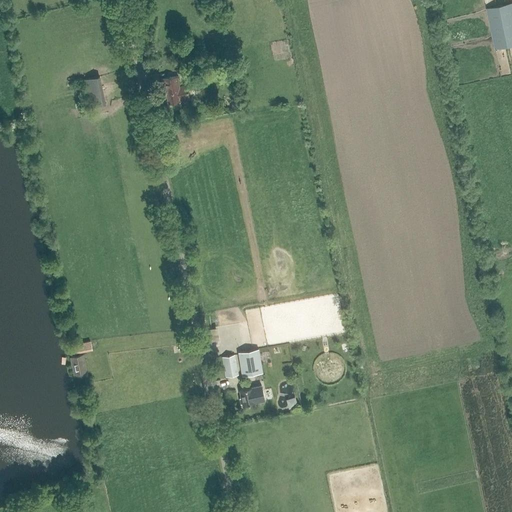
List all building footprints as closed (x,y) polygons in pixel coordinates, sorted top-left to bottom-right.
[(511,3),(486,9),(495,50),(511,45),(511,3)] [(188,72),(190,79),(211,75),(210,68),(188,72)] [(83,80),(88,107),(105,104),(99,76),(83,80)] [(169,104),(179,102),(189,100),(186,85),(178,86),(177,77),(162,79),(164,92),(167,92),(169,104)] [(206,328),(207,340),(217,339),(216,327),(206,328)] [(90,341),(72,345),(74,354),(92,351),(90,341)] [(238,353),(242,376),(262,373),(258,349),(238,353)] [(86,374),(83,354),(71,357),(75,376),(86,374)] [(222,357),(226,377),(238,375),(235,355),(222,357)] [(261,401),(264,401),(261,386),(256,387),(239,390),(241,398),(240,399),(241,404),(242,404),(242,405),(254,403),(261,401)] [(294,397),(286,398),(287,408),(295,407),(294,397)]
